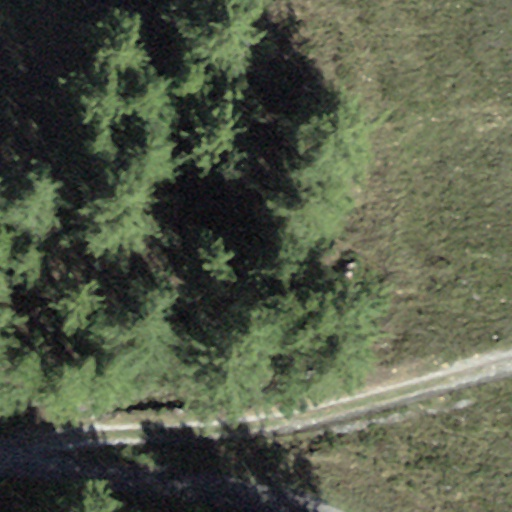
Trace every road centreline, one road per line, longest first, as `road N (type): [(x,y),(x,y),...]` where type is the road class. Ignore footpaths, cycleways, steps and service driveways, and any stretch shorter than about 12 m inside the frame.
road 1 (track): [(3,454),(241,434),(511,369)]
road 2 (track): [(305,511),(208,479),(0,454)]
